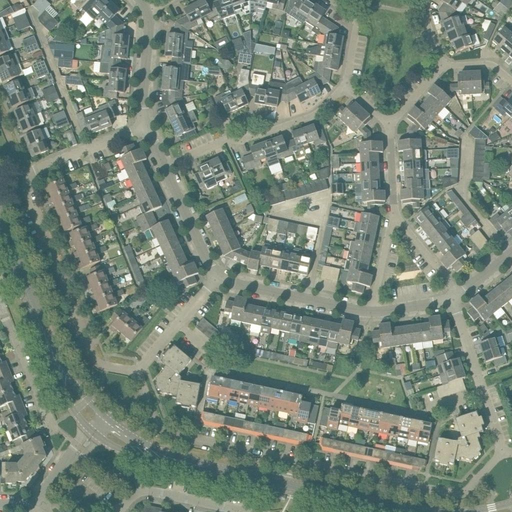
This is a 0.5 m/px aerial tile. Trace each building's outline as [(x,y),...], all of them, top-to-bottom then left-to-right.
[(38,18),(45,10),(51,5),(45,0),(38,0),(38,1),(33,6),(39,12),(38,18)] [(78,0),(74,5),(78,9),(86,0),(78,0)] [(101,14),(111,3),(108,0),(90,0),(89,1),(82,9),(94,21),(101,14)] [(216,16),(218,15),(213,3),(207,6),(204,0),(203,0),(194,5),(201,18),(207,15),(209,20),(216,16)] [(213,3),(218,15),(221,20),(236,15),(235,12),(234,9),(233,7),(230,0),(218,0),(219,1),(213,3)] [(240,7),(249,3),(250,3),(249,0),(230,0),(234,9),(240,6),(240,7)] [(249,0),(250,3),(249,3),(250,13),(256,13),(257,9),(265,10),(266,2),(267,2),(267,0),(249,0)] [(267,0),(267,2),(273,4),(272,8),(283,10),(285,0),(267,0)] [(303,15),(308,18),(317,6),(307,0),(306,0),(304,3),(299,0),(293,10),(291,12),(301,18),(303,15)] [(462,2),(458,0),(441,0),(441,1),(445,4),(439,12),(453,14),(462,2)] [(120,11),(111,3),(101,14),(105,19),(102,22),(110,30),(124,24),(115,16),(120,11)] [(506,13),(508,9),(504,5),(503,6),(500,3),(494,11),(497,13),(502,17),(505,13),(506,13)] [(15,13),(21,10),(18,4),(12,6),(15,13)] [(176,22),(188,31),(198,25),(196,21),(201,18),(194,5),(184,10),(187,16),(176,22)] [(317,6),(308,18),(306,22),(314,27),(311,31),(317,35),(319,31),(324,34),(331,23),(322,17),(326,12),(317,6)] [(40,23),(45,28),(54,19),(45,10),(38,18),(40,23)] [(455,18),(453,14),(439,12),(443,22),(440,23),(442,28),(445,27),(446,32),(444,33),(444,34),(464,27),(460,16),(455,18)] [(16,25),(28,20),(25,14),(13,18),(16,25)] [(59,23),(54,19),(45,28),(50,33),(59,23)] [(30,27),(28,20),(16,25),(18,31),(30,27)] [(182,48),(186,48),(187,42),(188,31),(176,22),(174,35),(168,34),(167,46),(182,47),(182,48)] [(338,28),(331,23),(324,34),(324,39),(328,40),(327,46),(341,48),(343,38),(337,36),(338,28)] [(113,47),(128,49),(129,37),(125,37),(126,27),(123,27),(124,24),(110,30),(105,32),(105,34),(104,46),(113,47)] [(448,37),(450,43),(470,36),(470,35),(467,36),(464,27),(444,34),(446,38),(448,37)] [(501,49),(511,36),(511,34),(505,28),(493,42),(497,46),(496,48),(499,51),(501,49)] [(59,34),(52,41),(61,42),(64,39),(59,34)] [(25,48),(37,43),(34,36),(22,41),(25,48)] [(474,46),(470,36),(450,43),(451,43),(452,47),(455,46),(457,52),(474,46)] [(507,58),(509,56),(511,52),(511,36),(501,49),(505,53),(504,55),(507,58)] [(218,49),(229,43),(226,37),(215,43),(218,49)] [(5,41),(0,43),(0,55),(2,54),(9,52),(5,41)] [(40,49),(37,43),(25,48),(27,54),(40,49)] [(68,57),(70,46),(57,44),(55,56),(68,57)] [(243,44),(233,47),(235,52),(245,49),(243,44)] [(256,45),(254,52),(262,54),(264,46),(256,45)] [(306,54),(325,57),(339,60),(341,48),(327,46),(323,45),(322,46),(317,45),(317,47),(310,49),(307,49),(306,54)] [(192,49),(186,48),(182,48),(182,47),(167,46),(165,57),(172,58),(172,63),(190,65),(192,49)] [(100,63),(120,64),(120,59),(127,60),(128,49),(113,47),(112,53),(101,52),(100,63)] [(0,71),(20,64),(15,54),(11,56),(4,58),(0,59),(0,71)] [(264,69),(266,56),(259,55),(258,68),(264,69)] [(339,60),(325,57),(324,63),(319,62),(317,73),(329,81),(331,70),(337,71),(339,60)] [(73,61),(59,59),(58,68),(72,69),(73,61)] [(222,60),(218,65),(218,67),(229,69),(231,69),(233,65),(231,64),(228,61),(222,60)] [(35,73),(47,68),(44,61),(32,66),(35,73)] [(119,70),(120,64),(100,63),(99,73),(110,74),(109,81),(125,82),(126,71),(119,70)] [(163,79),(179,80),(188,81),(189,65),(190,65),(172,63),(171,68),(164,68),(163,79)] [(20,64),(0,71),(0,77),(1,77),(3,83),(12,79),(24,75),(20,64)] [(219,68),(209,67),(208,75),(223,76),(219,68)] [(49,74),(47,68),(35,73),(37,79),(45,76),(47,81),(53,79),(51,74),(49,74)] [(250,96),(251,96),(249,82),(248,82),(248,79),(249,71),(241,70),(237,93),(232,95),(238,109),(248,104),(245,98),(250,96)] [(453,86),(451,87),(453,91),(461,90),(462,95),(472,95),(471,72),(460,73),(460,75),(458,75),(458,85),(453,85),(453,86)] [(481,72),(471,72),(472,95),(482,94),(482,90),(489,89),(489,83),(484,84),(484,73),(481,74),(481,72)] [(328,82),(329,81),(317,73),(307,78),(309,82),(303,85),(311,99),(321,94),(318,87),(328,82)] [(252,83),(249,82),(251,96),(256,97),(255,104),(266,105),(268,90),(263,89),(265,77),(253,75),(252,83)] [(80,78),(66,77),(65,85),(83,86),(80,78)] [(311,99),(303,85),(300,78),(285,85),(288,103),(297,98),(300,104),(311,99)] [(178,87),(179,80),(163,79),(162,90),(169,91),(168,100),(182,98),(182,97),(182,88),(178,87)] [(5,93),(7,98),(24,91),(20,81),(14,83),(4,87),(7,93),(5,93)] [(124,93),(125,82),(109,81),(109,87),(105,87),(104,97),(117,98),(117,93),(124,93)] [(278,101),(288,103),(285,85),(270,82),(268,90),(266,105),(277,108),(278,101)] [(453,91),(451,87),(449,87),(445,91),(438,84),(436,86),(435,85),(428,93),(431,96),(430,98),(443,109),(452,100),(448,97),(453,91)] [(42,91),(44,98),(56,93),(54,86),(42,91)] [(24,91),(7,98),(9,103),(10,102),(13,108),(28,102),(28,101),(35,98),(31,88),(24,91)] [(238,109),(232,95),(229,91),(224,93),(214,99),(220,110),(225,108),(228,114),(238,109)] [(56,93),(44,98),(47,104),(59,99),(56,93)] [(494,105),(492,106),(495,109),(503,116),(506,113),(511,117),(511,115),(511,98),(508,103),(503,99),(500,97),(494,105)] [(165,111),(170,121),(188,113),(182,98),(168,100),(172,108),(165,111)] [(443,109),(430,98),(425,103),(438,115),(443,109)] [(99,110),(93,112),(100,131),(112,126),(109,120),(120,116),(118,109),(117,107),(114,101),(98,107),(99,110)] [(364,135),(369,133),(368,131),(364,127),(371,120),(369,118),(370,117),(355,103),(354,104),(352,102),(345,110),(341,107),(338,111),(343,116),(340,120),(355,133),(358,129),(364,135)] [(425,103),(420,109),(433,121),(438,115),(425,103)] [(15,118),(17,123),(34,116),(30,106),(24,108),(14,112),(17,117),(15,118)] [(433,121),(420,109),(418,110),(415,107),(408,115),(409,116),(407,118),(414,125),(411,129),(411,131),(416,132),(421,126),(424,129),(433,121)] [(52,116),(54,123),(66,118),(64,111),(52,116)] [(188,113),(170,121),(175,132),(178,137),(184,134),(186,139),(196,134),(194,130),(196,129),(193,123),(197,121),(192,111),(188,113)] [(100,131),(93,112),(85,116),(83,112),(77,115),(84,132),(89,130),(91,134),(100,131)] [(41,114),(34,116),(17,123),(18,128),(20,127),(23,133),(32,129),(43,125),(43,123),(44,122),(41,114)] [(69,124),(66,118),(54,123),(57,129),(69,124)] [(304,129),(309,144),(314,142),(316,146),(313,147),(315,153),(326,149),(324,143),(326,142),(322,130),(316,132),(314,126),(304,129)] [(295,140),(290,142),(294,154),(296,160),(306,156),(303,146),(309,144),(304,129),(292,133),(295,140)] [(25,143),(27,148),(44,141),(40,130),(24,136),(27,142),(25,143)] [(77,144),(72,130),(65,133),(71,147),(77,144)] [(399,152),(403,152),(421,151),(421,140),(416,141),(416,132),(411,131),(410,133),(409,133),(410,138),(400,139),(400,142),(398,142),(399,152)] [(370,135),(369,133),(364,135),(365,143),(360,143),(360,154),(383,152),(382,142),(381,143),(380,140),(370,140),(370,135)] [(495,133),(488,138),(492,143),(498,139),(495,133)] [(278,159),(294,154),(290,142),(284,143),(282,137),(272,141),(278,159)] [(48,151),(44,141),(27,148),(28,152),(30,152),(33,158),(48,151)] [(278,159),(272,141),(261,144),(266,159),(268,167),(279,163),(278,159)] [(125,169),(141,162),(147,160),(142,149),(136,152),(133,144),(123,149),(126,156),(120,159),(125,169)] [(252,155),(247,156),(252,169),(262,165),(260,161),(266,159),(261,144),(250,148),(252,155)] [(459,149),(446,150),(447,159),(453,158),(458,159),(458,155),(459,150),(459,149)] [(403,152),(404,161),(426,160),(426,151),(421,151),(403,152)] [(360,154),(361,163),(378,162),(378,153),(383,153),(383,152),(360,154)] [(248,170),(252,169),(247,156),(242,158),(245,168),(246,171),(248,170)] [(208,163),(217,183),(227,179),(226,177),(232,174),(226,162),(221,165),(218,159),(208,163)] [(404,171),(427,170),(426,160),(404,161),(404,171)] [(145,171),(141,162),(125,169),(129,178),(145,171)] [(361,163),(361,173),(379,172),(378,162),(361,163)] [(218,185),(217,183),(208,163),(197,168),(200,174),(195,177),(200,188),(206,186),(207,190),(218,185)] [(321,180),(325,179),(328,178),(329,169),(318,172),(321,180)] [(429,170),(427,170),(404,171),(405,181),(429,179),(429,170)] [(149,180),(145,171),(129,178),(133,187),(149,180)] [(355,184),(362,183),(379,182),(379,172),(361,173),(361,174),(355,174),(355,184)] [(457,184),(457,178),(451,178),(442,179),(443,189),(446,189),(457,184)] [(321,180),(320,181),(323,191),(328,189),(325,179),(321,180)] [(405,191),(424,190),(430,189),(429,179),(405,181),(405,191)] [(49,192),(52,198),(78,188),(76,183),(66,187),(64,180),(44,188),(45,191),(46,190),(47,193),(49,192)] [(154,189),(149,180),(133,187),(137,196),(154,189)] [(318,192),(323,191),(320,181),(315,182),(318,192)] [(313,194),(318,192),(315,182),(310,184),(313,194)] [(380,192),(379,182),(362,183),(362,193),(380,192)] [(276,187),(278,193),(282,192),(284,191),(289,190),(286,183),(276,187)] [(310,184),(305,185),(307,195),(313,194),(310,184)] [(339,184),(332,185),(333,189),(332,195),(343,194),(343,184),(339,184)] [(305,185),(299,187),(302,197),(307,195),(305,185)] [(297,198),(302,197),(299,187),(294,188),(297,198)] [(53,211),(82,199),(80,194),(70,198),(68,192),(78,188),(52,198),(48,199),(49,202),(50,202),(51,204),(54,203),(56,209),(53,211)] [(292,200),(297,198),(294,188),(289,190),(292,200)] [(158,198),(154,189),(137,196),(142,205),(158,198)] [(287,201),(292,200),(289,190),(284,191),(287,201)] [(424,190),(405,191),(401,191),(401,201),(403,201),(403,204),(413,204),(413,208),(419,208),(419,203),(424,203),(424,190)] [(457,197),(454,194),(452,191),(446,193),(452,201),(457,197)] [(282,192),(278,193),(277,193),(280,203),(285,202),(282,192)] [(385,192),(380,192),(362,193),(363,206),(368,206),(368,210),(374,210),(374,205),(384,205),(384,202),(385,202),(385,192)] [(277,193),(271,195),(274,205),(280,203),(277,193)] [(245,194),(234,198),(237,205),(248,200),(245,194)] [(269,206),(274,205),(271,195),(266,196),(269,206)] [(136,218),(139,226),(154,219),(151,212),(162,207),(158,198),(142,205),(138,207),(142,215),(136,218)] [(82,199),(53,211),(53,213),(54,213),(55,215),(58,214),(60,220),(57,222),(77,214),(86,210),(85,205),(75,209),(72,203),(82,199)] [(501,210),(505,214),(511,222),(511,202),(507,207),(506,205),(501,210)] [(463,205),(458,208),(464,216),(469,212),(463,205)] [(414,219),(420,227),(437,214),(431,206),(428,208),(414,219)] [(206,217),(211,227),(227,220),(222,209),(206,217)] [(420,227),(426,234),(440,223),(445,219),(439,212),(437,214),(420,227)] [(469,212),(464,216),(460,220),(466,228),(471,223),(475,220),(469,212)] [(362,213),(360,223),(377,227),(379,217),(362,213)] [(79,220),(77,214),(57,222),(58,224),(59,224),(60,226),(62,225),(65,232),(91,222),(89,217),(79,220)] [(511,228),(511,222),(505,214),(500,218),(497,215),(489,221),(497,231),(502,228),(506,233),(511,228)] [(329,216),(326,226),(332,227),(338,229),(340,219),(329,216)] [(153,239),(156,238),(172,230),(168,221),(158,225),(154,219),(139,226),(143,233),(149,230),(153,239)] [(279,227),(280,221),(269,219),(268,224),(267,231),(273,232),(275,226),(279,227)] [(211,227),(215,237),(231,229),(227,220),(211,227)] [(280,221),(279,227),(277,234),(286,236),(287,233),(289,223),(280,221)] [(375,236),(377,227),(360,223),(355,222),(353,232),(375,236)] [(298,225),(289,223),(287,233),(296,235),(298,225)] [(446,231),(440,223),(426,234),(432,242),(446,231)] [(70,245),(71,247),(101,236),(101,235),(91,239),(89,233),(98,229),(96,225),(87,228),(86,228),(79,230),(70,234),(73,241),(70,242),(71,244),(70,245)] [(296,235),(306,237),(308,227),(298,225),(296,235)] [(308,227),(306,237),(306,239),(315,241),(318,229),(308,227)] [(236,240),(231,229),(215,237),(220,247),(236,240)] [(161,247),(177,239),(172,230),(156,238),(161,247)] [(473,242),(482,235),(478,230),(469,238),(473,242)] [(452,239),(446,231),(432,242),(438,250),(452,239)] [(356,242),(373,246),(375,236),(353,232),(358,233),(356,242)] [(457,235),(452,239),(438,250),(445,257),(458,246),(463,242),(457,235)] [(486,239),(482,235),(473,242),(477,247),(486,239)] [(102,240),(101,236),(71,247),(75,246),(77,252),(75,253),(76,255),(75,256),(76,258),(79,257),(111,245),(105,247),(95,250),(93,244),(102,240)] [(161,247),(165,256),(181,248),(177,239),(161,247)] [(486,239),(477,247),(479,250),(480,251),(489,244),(486,239)] [(240,250),(236,240),(220,247),(224,257),(225,256),(234,252),(240,250)] [(373,246),(356,242),(356,243),(351,242),(349,251),(371,255),(373,246)] [(263,244),(261,254),(259,265),(269,268),(274,246),(263,244)] [(111,245),(79,257),(82,263),(79,264),(80,266),(79,267),(80,270),(89,266),(100,262),(98,255),(107,252),(107,251),(113,249),(111,245)] [(279,270),(283,248),(274,246),(269,268),(279,270)] [(458,246),(445,257),(440,261),(447,270),(452,266),(457,272),(466,265),(461,259),(466,255),(458,246)] [(185,257),(181,248),(165,256),(165,257),(160,259),(164,265),(168,263),(169,265),(185,257)] [(279,270),(288,272),(293,250),(283,248),(279,270)] [(225,256),(248,266),(251,254),(240,250),(234,252),(225,256)] [(303,252),(293,250),(288,272),(298,274),(303,252)] [(371,255),(349,251),(347,260),(369,265),(371,255)] [(259,265),(261,254),(251,252),(251,254),(248,266),(247,269),(258,271),(259,265)] [(303,252),(298,274),(308,276),(311,259),(302,257),(303,252)] [(189,266),(185,257),(169,265),(172,273),(189,266)] [(367,275),(369,265),(347,260),(345,270),(349,271),(372,276),(367,275)] [(194,263),(189,266),(172,273),(177,284),(183,281),(187,288),(197,283),(193,276),(199,274),(194,263)] [(87,288),(88,290),(108,282),(106,276),(115,273),(113,268),(103,272),(101,266),(89,270),(92,276),(87,278),(90,284),(87,285),(88,288),(87,288)] [(332,280),(334,268),(329,267),(326,278),(332,280)] [(137,279),(142,277),(138,268),(133,270),(137,279)] [(334,268),(332,280),(337,281),(340,269),(334,268)] [(370,287),(372,276),(349,271),(347,282),(346,286),(353,287),(352,292),(363,294),(364,286),(370,287)] [(96,299),(96,300),(113,294),(110,287),(120,284),(118,279),(108,283),(108,282),(88,290),(92,289),(94,295),(92,296),(93,299),(92,299),(92,301),(96,299)] [(509,302),(511,299),(511,290),(505,282),(498,288),(509,302)] [(501,308),(509,302),(498,288),(490,294),(501,308)] [(122,290),(113,294),(96,300),(99,306),(96,307),(97,310),(96,310),(97,313),(107,309),(117,305),(115,299),(124,295),(122,290)] [(479,296),(493,314),(501,308),(490,294),(482,300),(479,296)] [(484,321),(493,314),(479,296),(470,303),(473,308),(467,313),(474,321),(480,316),(484,321)] [(242,322),(247,300),(236,297),(235,303),(227,301),(224,312),(232,314),(231,320),(242,322)] [(247,300),(242,322),(251,325),(255,307),(246,305),(247,300)] [(260,333),(261,327),(265,309),(255,307),(251,325),(252,325),(250,331),(260,333)] [(271,329),(274,311),(265,309),(261,327),(271,329)] [(122,334),(136,318),(140,313),(136,310),(129,318),(124,313),(123,314),(118,310),(111,319),(115,323),(110,329),(112,331),(113,330),(115,332),(117,330),(122,334)] [(271,329),(280,331),(284,314),(274,311),(271,329)] [(293,316),(284,314),(280,331),(290,333),(293,316)] [(293,316),(290,333),(288,340),(298,342),(303,318),(293,316)] [(134,321),(136,318),(122,334),(119,337),(121,339),(122,338),(124,340),(126,338),(131,342),(143,329),(146,332),(151,326),(147,323),(149,321),(145,317),(138,325),(134,321)] [(429,318),(429,324),(432,341),(443,340),(442,333),(450,332),(449,321),(441,322),(440,317),(429,318)] [(196,328),(200,331),(208,322),(203,318),(196,328)] [(298,342),(308,344),(313,320),(303,318),(298,342)] [(323,322),(313,320),(308,344),(317,346),(323,322)] [(343,320),(342,326),(338,343),(349,346),(350,339),(358,341),(361,330),(353,328),(354,323),(343,320)] [(212,326),(208,322),(200,331),(205,335),(212,326)] [(317,346),(327,348),(332,324),(323,322),(317,346)] [(338,343),(342,326),(332,324),(327,348),(337,350),(338,343)] [(393,347),(390,324),(379,325),(379,331),(372,332),(373,343),(381,342),(382,349),(393,347)] [(390,324),(393,347),(403,346),(401,328),(391,330),(390,324)] [(429,324),(420,325),(422,343),(432,341),(429,324)] [(484,324),(479,328),(483,334),(488,330),(484,324)] [(413,344),(422,343),(420,325),(410,327),(413,344)] [(209,339),(217,330),(212,326),(205,335),(209,339)] [(410,327),(401,328),(403,346),(413,344),(410,327)] [(222,334),(226,338),(231,342),(234,338),(236,336),(226,328),(222,334)] [(221,334),(217,330),(209,339),(214,343),(221,334)] [(214,343),(218,347),(226,338),(222,334),(221,334),(214,343)] [(223,351),(230,342),(231,342),(226,338),(218,347),(223,351)] [(479,344),(483,353),(499,348),(496,338),(479,344)] [(257,342),(256,350),(255,355),(264,358),(265,352),(262,351),(261,353),(259,353),(261,343),(257,342)] [(196,408),(200,388),(178,384),(179,380),(175,377),(190,359),(175,346),(161,362),(166,377),(156,380),(161,393),(171,390),(176,404),(196,408)] [(499,348),(483,353),(486,363),(493,360),(495,367),(507,363),(505,356),(502,357),(499,348)] [(446,374),(462,368),(459,359),(454,360),(452,352),(435,357),(438,365),(436,366),(440,376),(446,374)] [(3,367),(0,357),(0,375),(10,371),(7,365),(3,367)] [(457,381),(462,379),(465,378),(462,368),(446,374),(440,376),(439,376),(443,386),(446,384),(451,383),(457,381)] [(0,394),(13,390),(9,379),(12,378),(10,371),(0,375),(0,394)] [(218,399),(222,379),(212,377),(211,383),(209,383),(206,398),(218,401),(218,399)] [(218,399),(228,401),(232,381),(222,379),(218,399)] [(457,381),(460,392),(466,390),(462,379),(457,381)] [(242,384),(232,381),(228,401),(238,403),(242,384)] [(457,381),(451,383),(455,394),(460,392),(457,381)] [(451,383),(446,384),(450,395),(455,394),(451,383)] [(238,403),(249,405),(253,386),(242,384),(238,403)] [(446,384),(443,386),(441,386),(444,397),(450,395),(446,384)] [(253,386),(249,405),(258,407),(262,388),(253,386)] [(439,399),(444,397),(441,386),(435,388),(439,399)] [(272,390),(262,388),(258,407),(268,409),(272,390)] [(0,407),(6,405),(8,411),(23,405),(21,399),(17,400),(13,390),(0,394),(0,407)] [(272,390),(268,409),(278,411),(282,392),(272,390)] [(292,394),(282,392),(278,411),(288,414),(292,394)] [(302,397),(292,394),(288,414),(298,416),(301,402),(302,397)] [(301,402),(298,416),(297,421),(307,424),(307,423),(315,425),(319,406),(311,405),(301,403),(303,397),(302,397),(301,402)] [(9,431),(26,424),(22,413),(26,412),(23,405),(8,411),(11,417),(4,420),(9,431)] [(327,428),(337,430),(342,405),(341,411),(331,409),(323,408),(319,426),(327,427),(327,428)] [(339,424),(348,426),(352,408),(342,405),(337,430),(339,424)] [(362,410),(352,408),(348,426),(358,429),(362,410)] [(372,412),(362,410),(358,429),(368,431),(372,412)] [(206,425),(212,426),(215,415),(203,412),(201,419),(204,423),(207,423),(206,425)] [(372,412),(368,431),(379,433),(383,414),(372,412)] [(483,432),(477,412),(458,419),(465,440),(461,442),(460,446),(438,442),(434,461),(454,465),(456,458),(472,461),(481,451),(476,435),(483,432)] [(392,416),(383,414),(379,433),(388,435),(387,440),(392,416)] [(215,415),(212,426),(219,427),(219,426),(223,427),(225,417),(215,415)] [(392,416),(387,440),(391,441),(392,436),(398,437),(402,418),(392,416)] [(235,419),(225,417),(223,427),(226,428),(226,429),(232,431),(235,419)] [(408,439),(408,440),(412,420),(402,418),(398,437),(404,439),(403,441),(407,442),(408,439)] [(239,430),(243,431),(245,421),(235,419),(232,431),(238,432),(239,430)] [(422,423),(412,420),(408,440),(418,442),(422,423)] [(255,423),(245,421),(243,431),(246,432),(246,434),(252,435),(255,423)] [(265,426),(255,423),(252,435),(258,436),(259,435),(263,436),(265,426)] [(422,423),(418,442),(428,444),(432,425),(422,423)] [(9,431),(15,448),(37,439),(34,432),(30,434),(26,424),(9,431)] [(266,438),(272,439),(275,428),(265,426),(263,436),(266,436),(266,438)] [(275,428),(272,439),(278,441),(279,439),(282,440),(284,430),(275,428)] [(286,442),(292,443),(294,432),(286,430),(284,430),(282,440),(286,441),(286,442)] [(308,435),(294,432),(292,443),(298,445),(299,443),(303,444),(307,441),(308,435)] [(40,438),(37,439),(15,448),(6,451),(1,454),(2,457),(23,449),(26,455),(30,453),(31,455),(28,459),(38,467),(46,457),(43,448),(44,448),(40,438)] [(326,451),(332,452),(335,441),(321,438),(319,444),(322,449),(326,449),(326,451)] [(335,441),(332,452),(338,454),(339,452),(343,453),(345,443),(335,441)] [(345,443),(343,453),(346,454),(346,455),(352,457),(355,445),(345,443)] [(363,457),(365,447),(355,445),(352,457),(358,458),(359,456),(363,457)] [(366,459),(373,461),(375,450),(365,447),(363,457),(366,458),(366,459)] [(379,461),(383,462),(385,452),(375,450),(373,461),(378,462),(379,461)] [(386,464),(392,465),(395,454),(385,452),(383,462),(386,462),(386,464)] [(404,456),(395,454),(392,465),(398,466),(398,465),(402,466),(404,456)] [(406,468),(412,469),(414,458),(404,456),(402,466),(406,467),(406,468)] [(427,461),(414,458),(412,469),(418,471),(418,469),(421,470),(425,467),(427,461)] [(6,479),(6,484),(17,484),(17,483),(25,483),(33,474),(30,471),(32,468),(33,469),(33,468),(28,464),(28,463),(26,461),(19,469),(17,469),(17,464),(6,464),(6,462),(2,462),(2,478),(6,479)]
